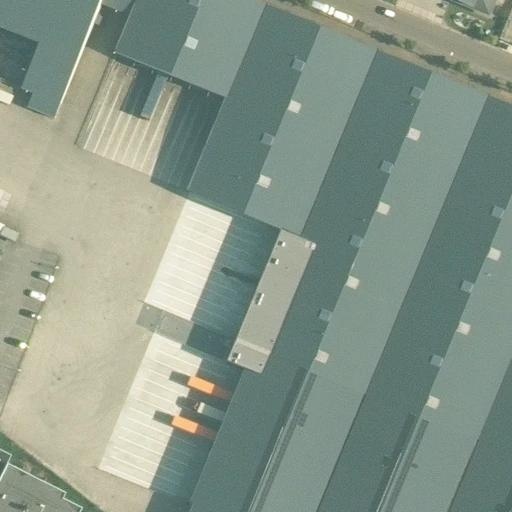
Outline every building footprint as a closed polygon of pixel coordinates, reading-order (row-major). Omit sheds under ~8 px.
[(0,0),(0,28),(39,45),(21,89),(32,93),(27,107),(54,119),(101,5),(127,16),(131,18),(127,27),(116,55),(127,60),(227,101),(189,193),(279,230),(225,362),(244,370),(188,506),(191,508),(188,511),(511,511),(511,108),(249,0),(0,0)] [(450,0),(487,15),(493,0),(450,0)] [(57,442),(72,396),(59,392),(44,438),(57,442)] [(95,474),(111,430),(98,425),(82,470),(95,474)] [(9,457),(0,452),(0,511),(78,511),(80,509),(61,500),(64,495),(5,465),(9,457)]
